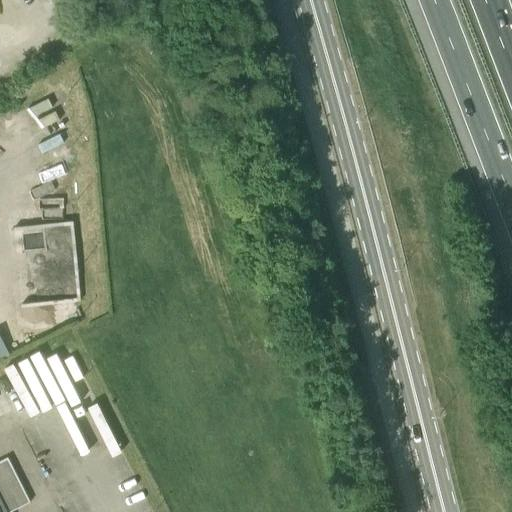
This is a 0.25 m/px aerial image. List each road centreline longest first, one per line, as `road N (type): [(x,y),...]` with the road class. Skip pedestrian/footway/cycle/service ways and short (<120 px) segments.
road 1 (secondary): [(443,511),(311,0)]
road 2 (motorway): [(433,0),(511,202)]
